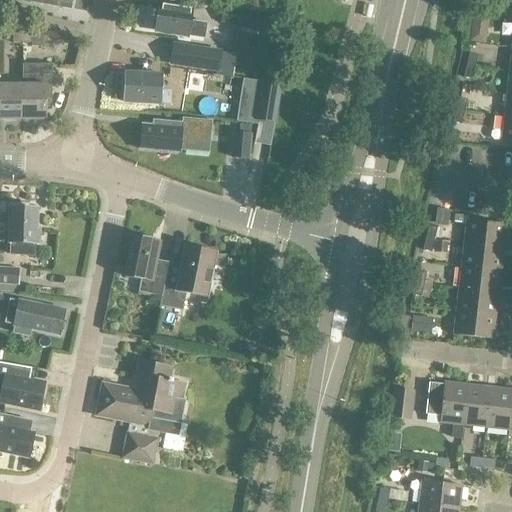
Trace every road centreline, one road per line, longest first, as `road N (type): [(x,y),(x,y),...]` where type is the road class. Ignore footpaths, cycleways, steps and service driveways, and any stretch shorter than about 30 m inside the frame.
road 1 (residential): [(49,493),(123,178)]
road 2 (residential): [(123,178),(337,242)]
road 3 (secondary): [(337,242),(310,444)]
road 4 (secondary): [(310,444),(369,250)]
road 5 (residential): [(70,166),(109,0)]
road 6 (secondary): [(369,250),(385,87)]
road 7 (secondary): [(385,87),(337,242)]
